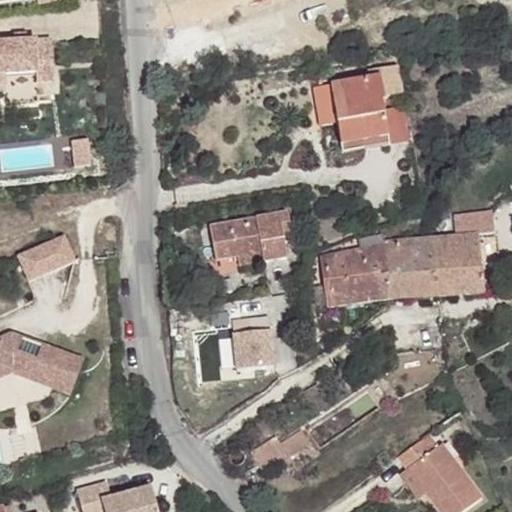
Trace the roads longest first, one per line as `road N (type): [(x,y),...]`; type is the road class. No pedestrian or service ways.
road 1 (residential): [(239,511),(174,442),(155,402),(138,0)]
road 2 (unknown): [(174,442),(368,345)]
road 3 (unknown): [(334,0),(240,33),(182,42),(140,37)]
